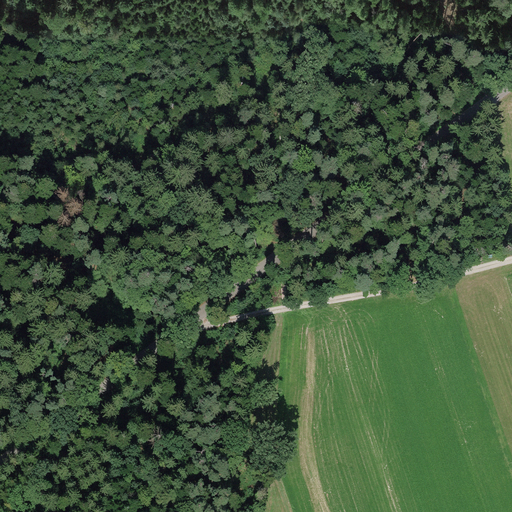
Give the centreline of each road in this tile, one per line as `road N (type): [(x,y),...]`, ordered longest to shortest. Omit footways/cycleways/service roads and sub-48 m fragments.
road 1 (unclassified): [(0,467),(511,88)]
road 2 (track): [(198,324),(511,262)]
road 3 (track): [(74,413),(171,450),(233,459)]
